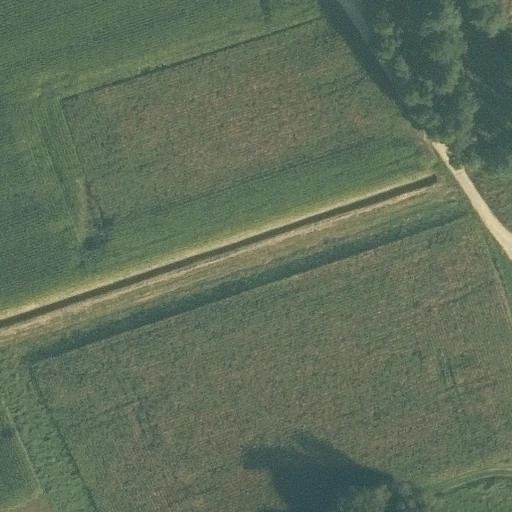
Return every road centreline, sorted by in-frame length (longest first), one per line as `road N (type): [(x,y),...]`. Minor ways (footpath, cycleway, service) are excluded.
road 1 (track): [(344,0),(511,250)]
road 2 (track): [(393,511),(511,471)]
